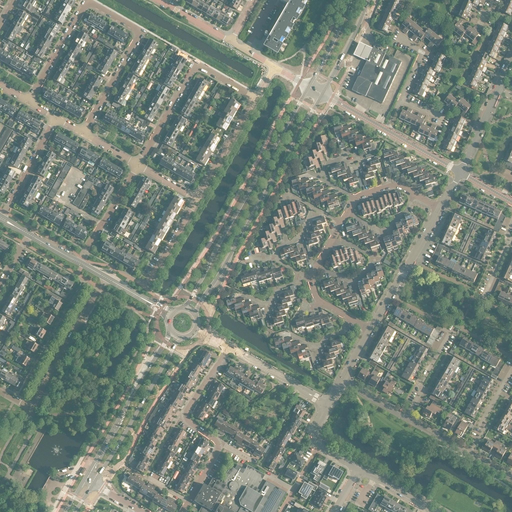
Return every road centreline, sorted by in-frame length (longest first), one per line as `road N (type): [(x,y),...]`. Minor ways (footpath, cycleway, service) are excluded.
road 1 (secondary): [(308,87),(185,307)]
road 2 (secondary): [(195,313),(321,95)]
road 3 (residential): [(138,164),(196,64),(254,98)]
road 4 (residential): [(83,133),(140,33),(86,2)]
road 5 (secondary): [(93,484),(179,338)]
road 6 (secondary): [(171,333),(84,478)]
road 7 (residential): [(28,409),(106,278)]
road 8 (residential): [(371,327),(439,207)]
